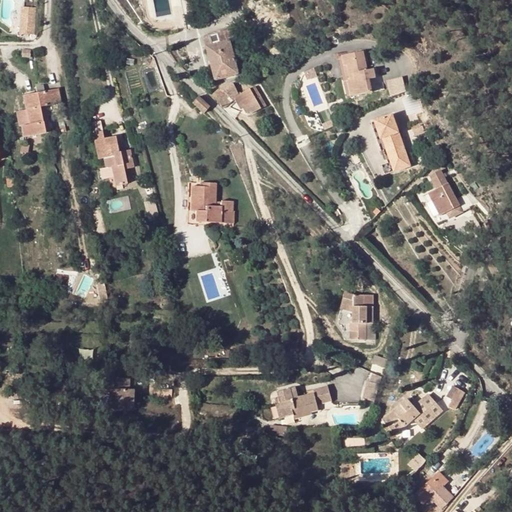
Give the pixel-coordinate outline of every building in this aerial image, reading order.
[(34,8),(21,7),(19,32),(33,33),(34,8)] [(204,37),(215,79),(237,73),(229,41),(235,40),(232,29),(204,37)] [(367,69),(363,51),(341,56),(343,66),(347,66),(349,75),(355,73),(357,80),(350,82),(347,83),(350,96),(372,91),(369,79),(375,78),(372,68),(367,69)] [(387,81),(391,96),(407,92),(403,76),(387,81)] [(153,85),(156,93),(162,90),(159,83),(153,85)] [(238,94),(232,83),(219,87),(232,100),(234,98),(238,94)] [(232,100),(219,87),(212,95),(224,107),(232,100)] [(58,88),(44,90),(43,90),(46,105),(60,102),(58,88)] [(249,89),(241,94),(249,108),(252,113),(264,106),(262,102),(258,104),(249,89)] [(40,106),(46,105),(43,90),(36,92),(23,94),(26,109),(27,109),(29,124),(21,125),(24,136),(45,132),(40,106)] [(238,94),(234,98),(242,111),(249,108),(241,94),(238,94)] [(208,106),(198,96),(195,100),(193,102),(203,111),(204,110),(208,106)] [(409,165),(392,115),(374,120),(380,139),(382,138),(390,162),(394,161),(396,170),(409,165)] [(94,132),(104,129),(102,121),(92,124),(94,132)] [(102,131),(92,133),(98,158),(102,157),(105,167),(110,166),(115,185),(126,183),(123,168),(133,166),(129,149),(118,151),(115,136),(103,139),(102,131)] [(470,207),(463,194),(455,199),(440,170),(429,176),(436,189),(428,193),(440,215),(446,212),(451,209),(453,214),(454,215),(470,207)] [(196,182),(188,182),(187,223),(208,224),(208,222),(233,222),(234,211),(232,211),(233,202),(222,201),(221,203),(215,202),(216,182),(205,182),(205,186),(202,186),(197,186),(197,182),(196,182)] [(485,294),(477,292),(474,304),(482,306),(485,294)] [(350,296),(341,294),(338,305),(351,308),(351,312),(351,324),(357,324),(357,331),(349,332),(349,340),(365,339),(364,323),(371,323),(371,306),(361,306),(361,295),(350,296)] [(371,295),(361,295),(361,306),(371,306),(371,295)] [(377,356),(374,362),(384,366),(387,360),(377,356)] [(383,376),(371,371),(369,379),(381,382),(383,376)] [(129,398),(135,398),(135,388),(130,388),(130,376),(118,376),(117,391),(117,406),(129,407),(129,398)] [(369,379),(367,379),(363,396),(375,399),(381,382),(369,379)] [(457,409),(466,392),(456,386),(447,403),(457,409)] [(280,391),(282,403),(285,417),(293,415),(293,418),(312,414),(312,412),(319,411),(318,405),(330,403),(332,402),(329,388),(314,391),(315,395),(300,397),(294,398),(292,388),(280,391)] [(117,406),(117,391),(110,391),(109,406),(117,406)] [(413,418),(415,420),(422,427),(430,420),(443,408),(428,392),(418,402),(414,405),(408,398),(407,397),(383,420),(396,434),(413,418)] [(412,395),(408,398),(414,405),(418,402),(412,395)] [(445,410),(443,408),(430,420),(432,423),(445,410)] [(413,418),(396,434),(398,437),(415,420),(413,418)] [(266,430),(261,431),(261,436),(289,437),(289,427),(266,427),(266,430)] [(420,453),(409,464),(418,472),(428,461),(420,453)] [(438,503),(426,511),(437,511),(453,495),(443,485),(448,479),(438,470),(421,488),(427,493),(438,503)] [(427,493),(421,488),(415,494),(420,500),(427,493)]
